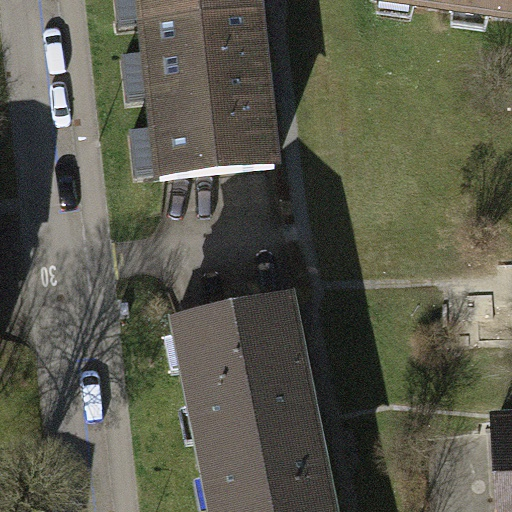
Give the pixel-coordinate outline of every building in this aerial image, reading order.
[(126,0),(130,28),(253,15),(251,0),(126,0)] [(511,0),(366,0),(365,10),(511,28),(511,0)] [(146,188),(270,175),(253,15),(130,28),(146,188)] [(333,511),(292,304),(166,329),(203,511),(333,511)] [(511,511),(511,420),(481,422),(486,511),(511,511)]
